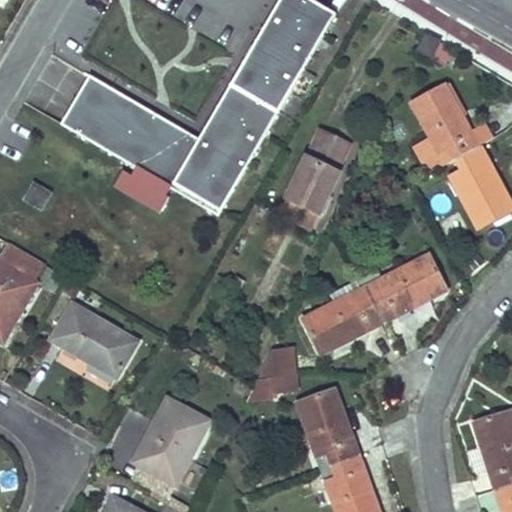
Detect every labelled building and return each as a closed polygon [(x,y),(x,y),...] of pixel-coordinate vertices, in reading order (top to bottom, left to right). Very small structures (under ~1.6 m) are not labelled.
[(338,15),(313,0),(283,0),(202,139),(91,75),(63,123),(137,166),(173,186),(220,213),(338,15)] [(423,33),(415,51),(433,59),(441,41),(423,33)] [(438,154),(448,148),(455,162),(461,172),(451,178),(478,229),(511,210),(511,208),(445,86),(411,104),(429,137),(438,154)] [(321,130),(296,182),(329,198),(330,195),(333,197),(342,179),(338,178),(341,173),(340,170),(351,144),(321,130)] [(413,146),(430,176),(455,162),(448,148),(438,154),(429,137),(413,146)] [(173,186),(137,166),(133,173),(125,168),(115,185),(162,212),(171,195),(168,194),(173,186)] [(52,193),(35,181),(24,201),(41,210),(52,193)] [(289,197),(321,213),(329,198),(296,182),(289,197)] [(46,264),(12,243),(2,261),(0,260),(0,340),(3,342),(39,284),(35,282),(46,264)] [(428,256),(365,288),(383,324),(446,291),(428,256)] [(359,277),(353,279),(359,292),(353,295),(334,305),(303,320),(320,356),(383,324),(365,288),(359,277)] [(350,289),(331,298),(334,305),(353,295),(350,289)] [(140,344),(76,303),(52,340),(118,380),(140,344)] [(261,376),(296,374),(294,346),(274,348),(261,376)] [(296,374),(261,376),(250,397),(272,395),(272,390),(297,387),(296,374)] [(334,389),(298,402),(322,470),(359,457),(334,389)] [(138,465),(177,486),(210,422),(168,399),(133,462),(138,465)] [(511,412),(477,424),(498,491),(511,485),(511,412)] [(379,511),(359,457),(322,470),(337,511),(379,511)] [(167,503),(171,505),(180,487),(177,486),(138,465),(129,483),(167,503)] [(511,511),(511,485),(498,491),(503,511),(511,511)] [(141,511),(114,498),(106,511),(141,511)] [(167,503),(161,511),(184,511),(171,505),(167,503)]
